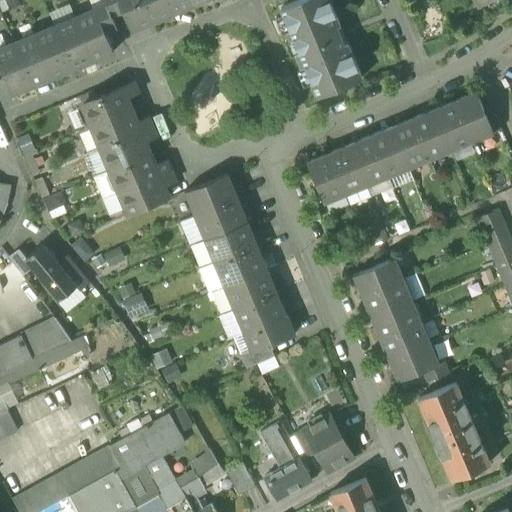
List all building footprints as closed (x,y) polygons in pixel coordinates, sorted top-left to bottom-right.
[(21,0),(5,0),(10,10),(23,5),(21,0)] [(104,0),(106,1),(112,15),(123,11),(118,0),(104,0)] [(132,31),(152,22),(143,0),(118,0),(123,11),(132,31)] [(143,0),(152,22),(173,14),(166,0),(143,0)] [(166,0),(173,14),(193,6),(190,0),(166,0)] [(305,67),(318,97),(362,78),(347,43),(344,45),(336,26),(340,25),(329,0),(300,0),(281,8),(290,30),(286,31),(290,40),(294,39),(299,52),(295,53),(302,69),(305,67)] [(117,26),(112,15),(106,1),(93,7),(94,9),(96,8),(106,31),(117,26)] [(50,12),(55,25),(75,17),(70,4),(50,12)] [(94,9),(75,17),(93,60),(114,51),(106,31),(96,8),(94,9)] [(73,68),(93,60),(75,17),(55,25),(73,68)] [(53,77),(73,68),(55,25),(35,34),(53,77)] [(33,85),(53,77),(35,34),(15,42),(33,85)] [(0,65),(12,94),(33,85),(15,42),(0,48),(0,65)] [(115,90),(120,101),(123,100),(139,93),(134,82),(115,90)] [(82,104),(91,126),(127,111),(123,100),(120,101),(115,90),(82,104)] [(477,91),(455,100),(472,141),(494,132),(477,91)] [(455,100),(434,109),(451,150),(472,141),(455,100)] [(74,133),(78,131),(91,126),(82,104),(65,111),(74,133)] [(434,109),(413,118),(430,159),(451,150),(434,109)] [(91,126),(101,148),(132,135),(129,128),(132,123),(131,123),(132,123),(132,122),(130,117),(127,111),(91,126)] [(129,128),(132,135),(152,127),(148,116),(132,122),(132,123),(131,123),(132,123),(129,128)] [(413,118),(392,127),(409,168),(430,159),(413,118)] [(87,153),(101,148),(91,126),(78,131),(87,153)] [(157,137),(152,127),(132,135),(135,142),(140,143),(140,144),(141,144),(157,137)] [(392,127),(371,135),(388,176),(409,168),(392,127)] [(30,133),(17,138),(24,154),(36,149),(30,133)] [(101,148),(110,170),(146,155),(143,149),(141,144),(140,144),(140,143),(135,142),(132,135),(101,148)] [(371,135),(350,144),(367,185),(388,176),(371,135)] [(472,141),(451,150),(456,161),(477,152),(472,141)] [(350,144),(329,153),(346,194),(367,185),(350,144)] [(37,148),(36,149),(24,154),(33,176),(41,173),(33,155),(39,152),(37,148)] [(101,148),(87,153),(84,155),(93,177),(110,170),(101,148)] [(324,203),(346,194),(329,153),(307,162),(324,203)] [(110,170),(119,192),(150,180),(150,179),(148,175),(150,168),(149,167),(150,167),(151,167),(148,161),(146,155),(110,170)] [(148,175),(150,179),(171,171),(166,160),(151,167),(150,167),(149,167),(150,168),(148,175)] [(409,168),(388,176),(392,187),(393,188),(414,179),(409,168)] [(110,170),(93,177),(103,199),(119,192),(110,170)] [(175,182),(171,171),(150,179),(150,180),(152,186),(159,187),(159,188),(164,186),(175,182)] [(185,191),(195,215),(226,203),(221,191),(233,186),(228,173),(188,190),(185,191)] [(43,176),(34,180),(42,199),(51,195),(43,176)] [(371,196),(392,187),(388,176),(367,185),(371,196)] [(152,186),(150,180),(119,192),(126,208),(128,215),(169,198),(164,186),(159,188),(159,187),(152,186)] [(221,191),(226,203),(247,194),(242,182),(233,186),(221,191)] [(0,199),(7,203),(8,203),(11,186),(0,183),(0,199)] [(350,205),(371,196),(367,185),(346,194),(350,205)] [(119,192),(103,199),(109,215),(126,208),(119,192)] [(251,206),(247,194),(226,203),(231,214),(243,209),(251,206)] [(66,212),(65,203),(53,205),(52,196),(47,197),(50,215),(66,212)] [(195,215),(205,239),(248,221),(243,209),(231,214),(226,203),(195,215)] [(511,240),(508,231),(503,220),(499,209),(477,218),(481,229),(486,240),(490,251),(495,262),(500,273),(504,284),(509,295),(511,301),(511,240)] [(190,245),(205,239),(195,215),(180,222),(190,245)] [(81,219),(67,224),(72,238),(86,232),(81,219)] [(205,239),(214,263),(245,250),(241,238),(253,233),(248,221),(205,239)] [(383,224),(369,230),(375,246),(390,240),(383,224)] [(241,238),(245,250),(266,241),(261,229),(253,233),(241,238)] [(81,236),(70,245),(84,262),(95,253),(81,236)] [(271,253),(266,241),(245,250),(250,261),(263,256),(271,253)] [(44,285),(58,302),(76,287),(77,286),(58,262),(43,244),(27,257),(24,259),(32,269),(45,284),(44,285)] [(120,246),(103,253),(108,267),(126,260),(120,246)] [(23,277),(32,269),(24,259),(27,257),(20,247),(8,257),(23,277)] [(214,263),(224,286),(267,268),(263,256),(250,261),(245,250),(214,263)] [(76,287),(80,291),(90,282),(67,255),(58,262),(77,286),(76,287)] [(353,274),(362,296),(404,279),(394,257),(353,274)] [(209,292),(224,286),(214,263),(199,269),(209,292)] [(224,286),(234,310),(265,297),(260,285),(272,280),(267,268),(224,286)] [(260,285),(265,297),(286,288),(281,276),(272,280),(260,285)] [(412,300),(404,279),(362,296),(371,317),(412,300)] [(132,282),(118,288),(123,299),(137,293),(132,282)] [(76,287),(58,302),(67,313),(86,298),(80,291),(76,287)] [(290,300),(286,288),(265,297),(270,308),(282,303),(290,300)] [(123,300),(130,318),(149,310),(141,292),(123,300)] [(234,310),(244,333),(287,315),(282,303),(270,308),(265,297),(234,310)] [(421,321),(412,300),(371,317),(380,338),(421,321)] [(234,337),(244,333),(234,310),(219,316),(228,339),(234,337)] [(288,315),(287,315),(244,333),(251,351),(252,352),(270,345),(272,344),(272,343),(296,333),(288,315)] [(33,358),(33,359),(71,341),(55,318),(22,335),(33,358)] [(430,342),(421,321),(380,338),(389,359),(430,342)] [(234,337),(241,355),(251,351),(244,333),(234,337)] [(22,335),(0,345),(0,355),(7,370),(33,358),(22,335)] [(0,412),(7,409),(9,408),(2,395),(0,396),(0,387),(10,383),(39,369),(81,350),(86,359),(88,358),(90,355),(91,353),(83,336),(71,341),(33,359),(0,374),(0,412)] [(439,364),(430,342),(389,359),(398,381),(422,371),(439,364)] [(241,355),(247,369),(255,365),(257,364),(275,356),(270,345),(252,352),(251,351),(241,355)] [(173,362),(167,348),(150,355),(156,369),(173,362)] [(275,356),(257,364),(262,375),(280,367),(275,356)] [(422,371),(427,382),(449,372),(444,361),(439,364),(422,371)] [(176,362),(161,370),(168,384),(183,376),(176,362)] [(101,368),(90,373),(98,390),(109,384),(101,368)] [(439,447),(453,479),(490,464),(456,382),(419,398),(432,430),(431,430),(438,447),(439,447)] [(0,396),(2,395),(9,408),(20,403),(10,383),(0,387),(0,396)] [(169,413),(180,433),(194,426),(183,406),(169,413)] [(0,438),(18,430),(7,409),(0,412),(0,438)] [(116,469),(137,506),(127,511),(139,511),(137,507),(158,495),(161,498),(181,487),(198,477),(218,464),(212,453),(193,466),(195,471),(173,483),(159,457),(186,443),(180,433),(169,413),(109,446),(110,446),(121,467),(116,469)] [(317,450),(328,471),(353,457),(329,415),(305,429),(317,450)] [(265,477),(278,500),(312,480),(279,422),(270,427),(289,463),(281,467),(265,477)] [(261,432),(281,467),(289,463),(270,427),(261,432)] [(295,435),(306,456),(317,450),(305,429),(295,435)] [(12,499),(19,511),(40,511),(72,495),(116,469),(121,467),(110,446),(109,446),(12,499)] [(228,471),(240,494),(255,486),(242,463),(228,471)] [(198,477),(204,487),(224,474),(218,464),(198,477)] [(72,495),(81,511),(127,511),(137,506),(116,469),(72,495)] [(187,498),(195,511),(197,511),(204,509),(197,496),(206,491),(204,487),(198,477),(181,487),(187,498)] [(379,511),(366,478),(331,493),(338,511),(379,511)] [(167,509),(171,507),(187,498),(181,487),(161,498),(167,509)] [(167,511),(168,511),(167,509),(161,498),(158,495),(137,507),(139,511),(167,511)] [(171,507),(173,511),(195,511),(187,498),(171,507)]
